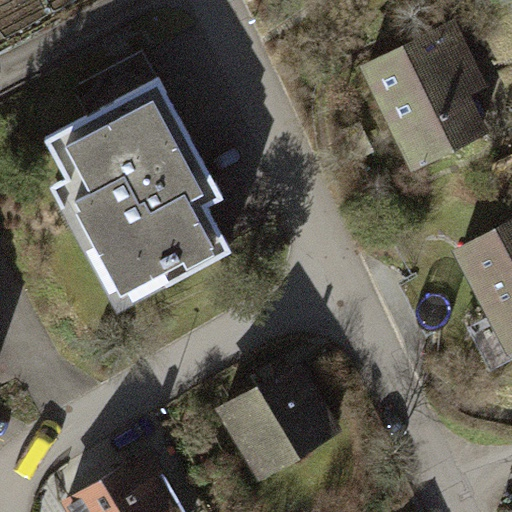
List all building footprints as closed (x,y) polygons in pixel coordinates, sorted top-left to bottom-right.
[(511,121),(460,23),(367,67),(422,172),(511,128),(511,121)] [(171,80),(71,137),(92,174),(71,185),(137,300),(241,247),(217,202),(235,194),(171,80)] [(511,222),(466,247),(511,340),(511,222)] [(309,355),(221,410),(267,480),(354,430),(309,355)] [(161,449),(65,500),(71,511),(185,511),(196,506),(161,449)]
